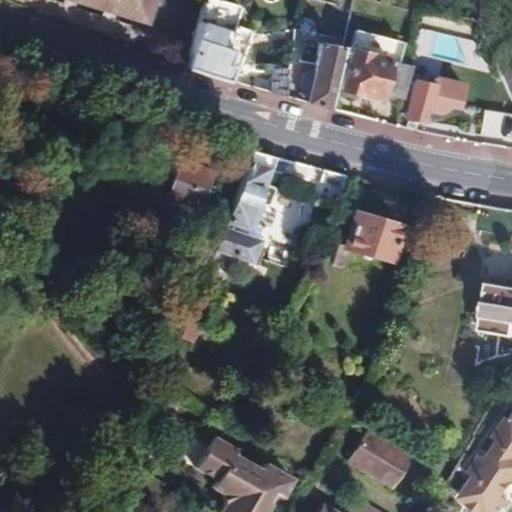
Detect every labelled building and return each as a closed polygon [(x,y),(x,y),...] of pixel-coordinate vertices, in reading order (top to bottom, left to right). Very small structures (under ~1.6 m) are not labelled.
[(144,0),(66,0),(139,21),(144,0)] [(201,0),(182,66),(199,72),(232,82),(243,42),(227,38),(234,16),(208,9),(210,0),(201,0)] [(394,64),(400,38),(355,28),(349,51),(385,61),(383,68),(389,69),(391,63),(394,64)] [(327,108),(340,49),(316,43),(304,102),(327,108)] [(375,98),(383,68),(385,61),(349,51),(348,50),(338,88),(341,89),(341,93),(342,95),(351,98),(354,96),(356,93),(375,98)] [(400,99),(408,67),(394,64),(391,63),(389,69),(382,94),(400,99)] [(456,110),(462,87),(432,80),(430,87),(407,83),(399,118),(422,124),(425,112),(433,114),(436,114),(441,113),(443,112),(446,107),(456,110)] [(239,228),(249,204),(255,205),(260,203),(265,192),(265,189),(264,186),(262,184),(257,182),(262,168),(265,169),(270,155),(245,150),(207,246),(220,252),(224,243),(228,244),(235,226),(239,228)] [(169,159),(156,194),(193,207),(206,172),(169,159)] [(333,201),(344,172),(322,167),(312,194),(333,201)] [(511,234),(511,208),(481,202),(475,226),(511,234)] [(336,266),(343,245),(382,255),(391,222),(347,210),(341,233),(332,230),(323,262),(336,266)] [(511,326),(511,288),(482,283),(475,313),(463,311),(458,333),(470,335),(464,365),(488,355),(492,335),(506,338),(508,326),(511,326)] [(124,339),(144,348),(156,320),(136,312),(124,339)] [(456,498),(474,511),(495,511),(511,489),(511,407),(465,472),(471,477),(456,498)] [(351,426),(334,455),(379,482),(396,452),(351,426)] [(208,479),(224,447),(218,444),(216,448),(210,446),(212,442),(203,437),(187,469),(208,479)] [(276,492),(285,474),(256,460),(253,466),(224,453),(227,448),(224,447),(208,479),(204,487),(215,492),(219,503),(214,511),(256,511),(263,499),(259,497),(264,487),(276,492)] [(313,497),(304,511),(378,511),(344,492),(335,509),(313,497)]
